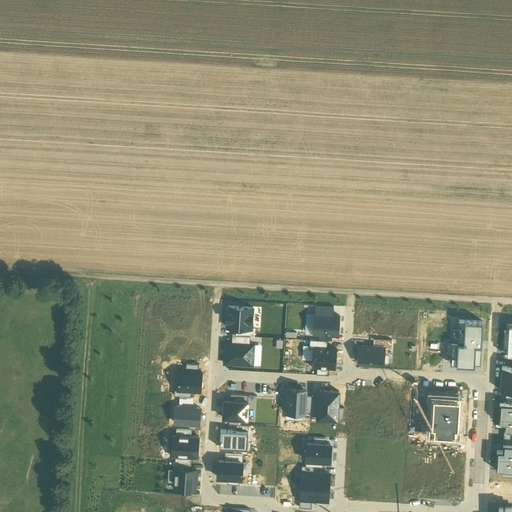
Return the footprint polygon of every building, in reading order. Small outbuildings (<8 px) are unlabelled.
[(333,306),(316,305),(315,313),(333,315),(333,306)] [(237,327),(252,328),(252,327),(253,307),(228,306),(227,327),(237,327)] [(332,335),(338,335),(339,315),(333,315),(315,313),(314,333),(320,334),(332,335)] [(452,329),(451,357),(475,359),(476,344),(482,345),(483,321),(459,320),(458,329),(452,329)] [(252,328),(237,327),(236,335),(250,336),(254,336),(255,328),(252,327),(252,328)] [(232,335),(232,343),(250,344),(250,336),(236,335),(232,335)] [(177,337),(176,356),(192,357),(204,358),(205,338),(177,337)] [(511,338),(504,338),(503,347),(505,347),(505,354),(511,354),(511,338)] [(310,339),(309,349),(313,349),(313,347),(327,348),(328,340),(319,340),(310,339)] [(252,364),(254,344),(250,344),(232,343),(226,342),(225,350),(226,350),(226,355),(225,355),(224,363),(252,364)] [(385,346),(373,345),(359,345),(358,362),(385,363),(385,346)] [(327,348),(313,347),(313,349),(312,367),(317,367),(329,368),(336,368),(337,348),(327,348)] [(511,367),(502,367),(501,378),(511,378),(511,367)] [(178,389),(192,390),(201,391),(202,371),(199,371),(186,370),(179,369),(178,389)] [(511,378),(501,378),(501,390),(511,391),(511,378)] [(384,408),(402,409),(403,386),(386,385),(385,394),(384,408)] [(305,412),(306,395),(306,389),(288,388),(288,395),(287,395),(286,412),(296,413),(296,412),(305,412)] [(339,391),(319,390),(319,400),(319,418),(338,418),(338,408),(339,391)] [(361,418),(369,419),(369,415),(370,397),(371,393),(351,392),(350,412),(361,413),(361,418)] [(376,411),(384,412),(384,408),(385,394),(377,393),(377,397),(376,411)] [(460,437),(463,395),(431,393),(428,435),(460,437)] [(191,396),(180,395),(179,405),(185,406),(185,403),(193,403),(194,396),(191,396)] [(247,418),(248,400),(230,399),(224,399),(223,417),(229,417),(241,418),(247,418)] [(511,403),(506,403),(500,402),(499,416),(511,416),(511,403)] [(179,405),(176,405),(175,422),(199,423),(200,407),(193,407),(193,403),(185,403),(185,406),(179,405)] [(511,416),(499,416),(499,422),(505,423),(504,429),(511,429),(511,416)] [(234,447),(246,448),(247,431),(220,429),(219,446),(234,447)] [(171,454),(175,455),(190,456),(198,456),(199,435),(191,434),(180,434),(173,433),(171,454)] [(511,436),(504,436),(503,444),(511,444),(511,436)] [(313,442),(307,442),(306,459),(324,460),(330,461),(331,443),(325,443),(313,442)] [(497,450),(497,456),(511,456),(511,444),(503,444),(503,451),(497,450)] [(225,453),(225,460),(243,461),(243,454),(233,453),(225,453)] [(511,456),(497,456),(496,470),(502,470),(511,470),(511,456)] [(242,469),(243,461),(225,460),(219,459),(218,465),(219,465),(219,470),(218,470),(218,476),(228,477),(240,478),(242,478),(242,471),(243,471),(243,469),(242,469)] [(174,488),(196,489),(197,469),(191,469),(176,468),(175,468),(174,488)] [(313,472),(301,471),(300,499),(312,499),(328,500),(330,473),(313,472)] [(312,499),(300,499),(299,507),(311,507),(312,499)]
